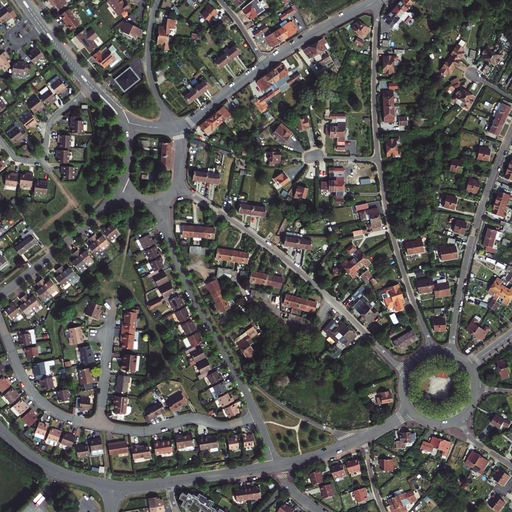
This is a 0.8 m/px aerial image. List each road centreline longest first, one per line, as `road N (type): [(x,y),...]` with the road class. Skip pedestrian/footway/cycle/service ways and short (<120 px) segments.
road 1 (residential): [(176,184),(308,279),(405,374)]
road 2 (residential): [(157,200),(184,280),(256,416)]
road 3 (residential): [(451,352),(473,232),(511,129)]
road 4 (residential): [(378,160),(402,270),(432,351)]
road 5 (residential): [(99,425),(140,431),(190,418),(226,426),(256,416)]
road 6 (residential): [(378,0),(378,160)]
road 7 (residential): [(0,296),(117,190)]
road 8 (residential): [(0,320),(29,389),(58,413),(99,425)]
road 9 (residential): [(0,140),(16,159),(39,158),(49,121),(91,86)]
road 10 (residential): [(171,127),(148,60),(158,0)]
road 11 (residential): [(378,0),(265,64)]
road 12 (residential): [(110,485),(58,473),(0,429)]
